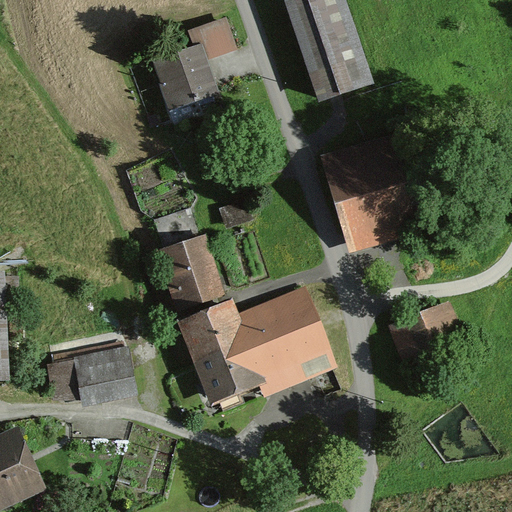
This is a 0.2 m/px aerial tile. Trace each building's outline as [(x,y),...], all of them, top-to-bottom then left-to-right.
[(330,0),(294,0),(275,6),(306,102),(358,85),(330,0)] [(190,50),(147,64),(161,107),(211,91),(200,58),(232,48),(223,20),(184,32),(190,50)] [(424,134),(323,161),(346,249),(448,221),(424,134)] [(220,203),(230,225),(257,214),(246,191),(220,203)] [(200,238),(150,255),(169,311),(219,295),(200,238)] [(302,296),(235,324),(261,386),(265,394),(332,367),(302,296)] [(443,307),(387,330),(400,362),(456,339),(443,307)] [(215,405),(261,386),(235,324),(230,312),(184,330),(215,405)] [(124,349),(69,360),(78,406),(133,395),(124,349)] [(5,431),(0,433),(0,504),(31,490),(5,431)]
